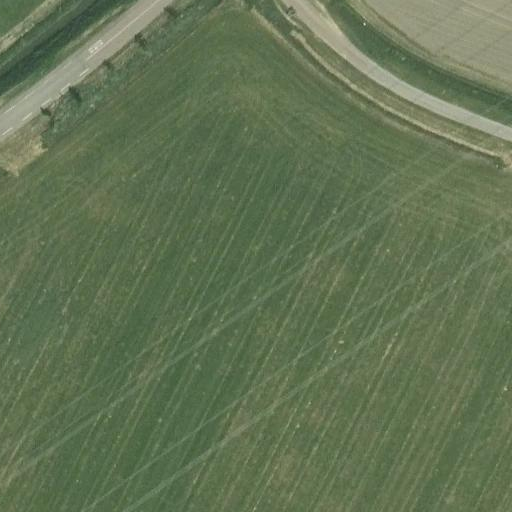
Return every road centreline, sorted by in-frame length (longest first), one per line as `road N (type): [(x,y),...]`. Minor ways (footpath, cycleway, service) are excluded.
road 1 (unclassified): [(511,135),(388,82),(294,0)]
road 2 (tertiary): [(0,123),(159,0)]
